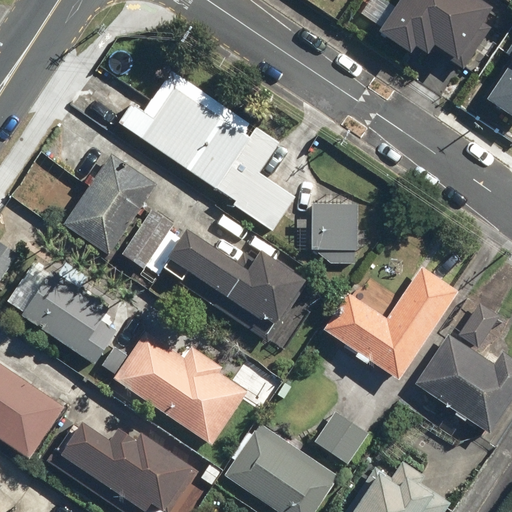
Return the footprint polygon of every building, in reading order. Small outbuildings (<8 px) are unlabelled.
[(495,13),(476,0),(400,0),(375,38),(410,61),(419,47),(455,71),(495,13)] [(511,56),(511,63),(489,98),(511,113),(511,45),(507,53),(511,56)] [(281,143),(173,70),(144,112),(133,104),(120,123),(235,201),(233,205),(272,232),(296,197),(261,173),(281,143)] [(156,185),(113,155),(63,226),(107,256),(156,185)] [(359,205),(311,205),(311,251),(317,251),(330,263),(356,263),(356,251),(359,251),(359,205)] [(174,225),(152,209),(121,253),(143,269),(174,225)] [(245,273),(185,230),(165,258),(269,330),(302,282),(259,253),(245,273)] [(0,281),(19,254),(0,241),(0,281)] [(422,267),(386,319),(347,292),(323,329),(398,380),(458,292),(422,267)] [(110,309),(52,269),(20,315),(94,366),(114,338),(105,332),(109,326),(101,321),(110,309)] [(500,315),(481,302),(459,334),(478,346),(500,315)] [(192,347),(185,358),(144,332),(112,380),(212,445),(248,390),(220,372),(223,367),(192,347)] [(494,363),(450,333),(415,383),(489,434),(511,400),(511,355),(504,350),(494,363)] [(126,355),(115,347),(102,365),(113,373),(126,355)] [(64,407),(0,363),(0,442),(27,461),(64,407)] [(370,432),(337,409),(314,442),(347,464),(370,432)] [(314,511),(339,475),(260,421),(224,475),(278,511),(314,511)] [(115,430),(107,442),(80,424),(59,456),(142,511),(143,511),(149,504),(160,511),(190,469),(138,434),(133,442),(115,430)] [(426,474),(405,460),(394,477),(376,465),(344,511),(445,511),(453,500),(422,480),(426,474)]
